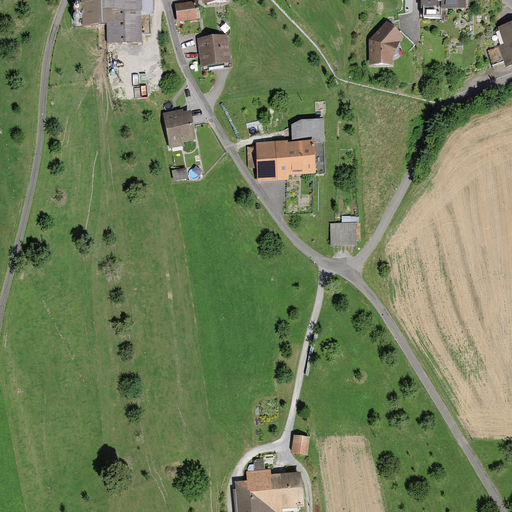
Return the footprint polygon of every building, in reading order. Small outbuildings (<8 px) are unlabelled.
[(108,44),(139,43),(137,0),(84,0),(85,23),(107,22),(108,44)] [(419,0),(419,9),(425,9),(425,17),(442,16),(442,8),(467,7),(466,0),(419,0)] [(179,16),(196,16),(195,3),(179,4),(179,16)] [(505,68),(511,64),(511,21),(498,27),(504,42),(496,45),(505,68)] [(387,23),(367,43),(369,68),(393,67),(392,54),(404,37),(387,23)] [(203,69),(226,66),(223,37),(199,40),(203,69)] [(161,118),(167,146),(194,140),(188,112),(161,118)] [(295,140),(321,140),(321,122),(295,122),(295,140)] [(316,172),(311,140),(284,145),(285,177),(316,172)] [(258,184),(285,183),(284,143),(257,144),(258,184)] [(332,224),(332,246),(355,247),(355,224),(332,224)] [(291,454),(304,455),(305,435),(292,434),(291,454)] [(272,511),(273,510),(299,508),(296,473),(267,475),(267,469),(248,471),(250,484),(236,485),(238,511),(272,511)]
